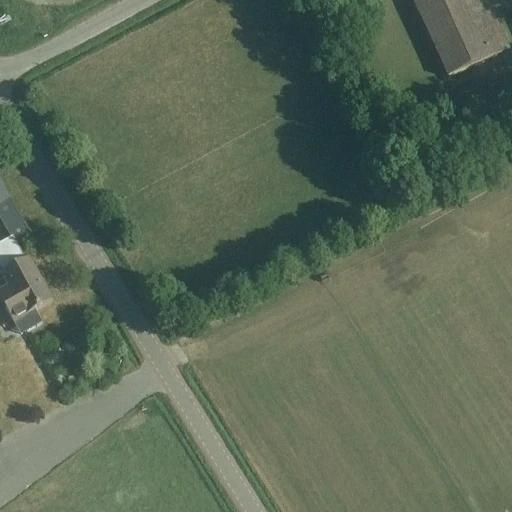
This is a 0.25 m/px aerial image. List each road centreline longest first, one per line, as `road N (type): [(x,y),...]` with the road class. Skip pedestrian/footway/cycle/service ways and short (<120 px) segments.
road 1 (tertiary): [(249,511),(0,107)]
road 2 (unclassified): [(0,79),(149,0)]
